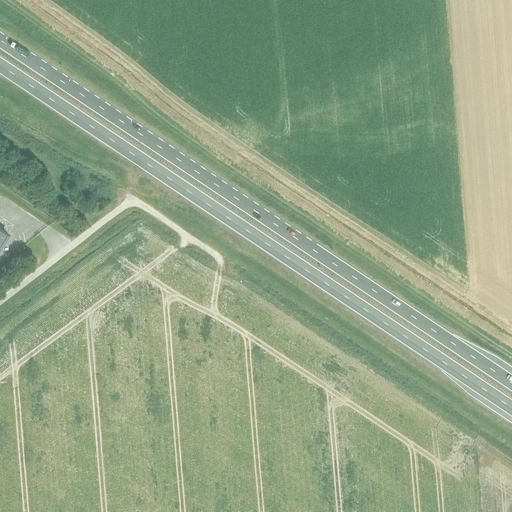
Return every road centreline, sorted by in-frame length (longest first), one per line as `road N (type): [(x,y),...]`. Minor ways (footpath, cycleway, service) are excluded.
road 1 (trunk): [(0,68),(511,411)]
road 2 (trunk): [(511,381),(0,40)]
